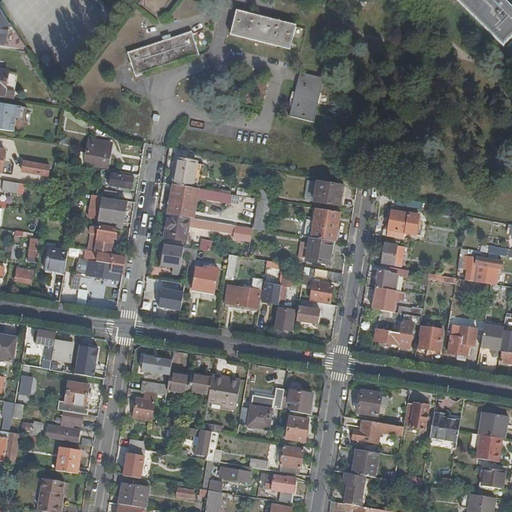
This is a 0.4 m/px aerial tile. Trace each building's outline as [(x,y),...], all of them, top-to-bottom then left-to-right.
[(511,7),(504,0),(456,0),(503,46),(511,36),(511,7)] [(274,20),(236,11),(230,35),(290,50),(293,37),(296,26),(274,20)] [(191,32),(127,53),(135,77),(200,56),(191,32)] [(51,62),(44,55),(39,60),(46,66),(51,62)] [(0,92),(5,94),(9,73),(0,71),(0,92)] [(324,79),(300,73),(292,103),(288,117),(313,123),(318,104),(320,95),(324,79)] [(26,109),(9,106),(0,104),(0,130),(14,133),(17,119),(24,120),(26,109)] [(24,120),(17,119),(14,133),(24,134),(28,109),(26,109),(24,120)] [(95,141),(95,145),(88,144),(85,165),(97,167),(97,166),(106,168),(110,148),(102,146),(102,143),(95,141)] [(173,185),(174,185),(191,188),(196,161),(178,158),(173,185)] [(12,175),(14,163),(7,162),(5,174),(12,175)] [(22,172),(48,177),(50,166),(24,162),(23,164),(22,172)] [(47,181),(48,177),(22,172),(23,164),(16,163),(14,175),(47,181)] [(139,176),(140,170),(116,166),(115,172),(119,172),(134,175),(139,176)] [(131,190),(134,175),(119,172),(118,175),(111,174),(109,186),(118,188),(121,188),(131,190)] [(18,193),(19,184),(4,181),(3,191),(18,193)] [(342,206),(345,187),(318,182),(315,202),(342,206)] [(192,219),(197,189),(191,188),(174,185),(169,215),(190,218),(192,219)] [(103,198),(115,200),(116,193),(104,190),(103,198)] [(89,219),(99,221),(102,199),(92,198),(89,219)] [(112,223),(111,227),(122,229),(126,203),(125,203),(115,201),(107,200),(102,199),(99,221),(112,223)] [(270,201),(258,199),(253,228),(265,230),(270,201)] [(336,242),(341,213),(317,209),(312,238),(333,242),(336,242)] [(385,230),(384,236),(404,240),(409,214),(391,211),(390,219),(389,222),(388,230),(385,230)] [(169,215),(168,215),(164,234),(172,236),(171,239),(186,242),(190,218),(169,215)] [(228,225),(202,220),(201,228),(218,231),(218,227),(227,228),(228,225)] [(94,252),(98,253),(109,255),(112,238),(115,239),(116,229),(99,227),(99,225),(98,225),(93,224),(92,228),(96,228),(98,229),(97,240),(94,252)] [(249,241),(251,231),(237,228),(236,238),(249,241)] [(312,238),(311,238),(307,261),(329,264),(333,242),(312,238)] [(28,256),(38,258),(41,241),(32,239),(28,256)] [(402,267),(405,247),(385,244),(382,264),(402,267)] [(184,248),(163,245),(159,266),(180,270),(184,248)] [(511,250),(489,246),(488,253),(511,257),(511,250)] [(44,269),(64,273),(65,262),(67,252),(48,249),(44,269)] [(120,273),(122,274),(125,257),(109,255),(98,253),(97,262),(111,265),(110,272),(120,273)] [(237,257),(230,255),(226,277),(233,279),(237,257)] [(466,280),(482,283),(485,266),(501,269),(502,262),(477,258),(472,258),(473,255),(470,255),(466,280)] [(97,262),(89,260),(86,276),(118,281),(120,273),(110,272),(111,265),(97,262)] [(283,278),(303,281),(305,268),(285,265),(284,270),(283,278)] [(203,290),(214,292),(218,269),(207,267),(206,269),(196,268),(192,291),(203,293),(203,290)] [(379,270),(377,287),(395,290),(397,276),(407,278),(408,271),(390,268),(389,272),(379,270)] [(23,275),(24,270),(17,269),(15,282),(30,284),(32,276),(23,275)] [(309,276),(341,282),(343,274),(311,269),(309,276)] [(429,274),(428,279),(448,283),(449,278),(429,274)] [(74,275),(71,289),(79,290),(82,277),(74,275)] [(258,309),(262,281),(254,279),(252,287),(233,284),(230,305),(258,309)] [(330,303),(333,286),(313,283),(310,300),(330,303)] [(278,305),(281,287),(265,284),(262,302),(278,305)] [(395,290),(377,287),(374,304),(394,308),(397,291),(395,290)] [(278,309),(276,316),(277,316),(275,329),(280,330),(280,332),(283,332),(284,330),(291,331),(295,312),(292,311),(292,307),(285,306),(284,310),(278,309)] [(320,311),(299,307),(297,321),(318,325),(320,311)] [(360,352),(415,361),(422,317),(404,314),(403,322),(414,324),(410,349),(398,347),(398,345),(375,341),(376,330),(378,330),(380,318),(381,318),(383,311),(363,307),(356,346),(360,352)] [(503,329),(484,325),(480,347),(493,350),(492,355),(498,356),(503,329)] [(439,352),(443,330),(422,326),(418,349),(439,352)] [(474,346),(477,330),(461,327),(459,337),(451,336),(448,353),(466,356),(468,345),(474,346)] [(56,332),(38,329),(37,333),(35,344),(37,345),(45,346),(41,368),(50,370),(51,359),(54,341),(56,332)] [(15,338),(0,335),(0,358),(12,361),(15,338)] [(54,341),(51,359),(71,362),(73,345),(54,341)] [(511,354),(502,352),(500,363),(511,364),(511,354)] [(141,371),(170,375),(172,361),(144,356),(141,371)] [(82,368),(92,370),(93,362),(84,360),(82,368)] [(28,366),(21,365),(16,392),(24,393),(28,366)] [(170,371),(168,388),(188,391),(188,389),(210,392),(212,376),(191,372),(191,375),(170,371)] [(240,378),(213,373),(212,376),(210,392),(208,402),(235,406),(240,378)] [(83,415),(87,416),(89,406),(85,405),(88,385),(67,381),(64,402),(59,401),(57,411),(63,412),(83,415)] [(142,391),(166,395),(168,387),(143,383),(142,391)] [(273,408),(281,409),(284,390),(276,388),(273,408)] [(292,403),(291,411),(309,414),(313,394),(290,390),(288,403),(292,403)] [(378,417),(381,394),(361,391),(357,413),(378,417)] [(155,394),(145,392),(144,401),(136,399),(133,418),(151,421),(155,394)] [(414,404),(407,403),(404,426),(410,427),(410,428),(425,431),(429,406),(414,404)] [(14,404),(11,418),(20,420),(22,405),(14,404)] [(249,426),(268,429),(272,409),(252,406),(249,426)] [(83,415),(63,412),(62,419),(57,418),(56,423),(61,423),(60,425),(73,427),(73,425),(81,427),(82,424),(81,423),(83,415)] [(460,417),(435,413),(430,437),(456,441),(460,417)] [(502,439),(505,439),(509,417),(483,413),(479,435),(481,435),(502,439)] [(305,441),(308,420),(290,416),(286,438),(305,441)] [(380,433),(402,436),(403,427),(363,421),(361,432),(355,431),(353,439),(378,444),(380,433)] [(31,437),(39,438),(41,423),(34,422),(33,425),(31,435),(31,437)] [(21,434),(31,435),(33,425),(23,424),(21,434)] [(78,442),(80,431),(48,426),(46,437),(78,442)] [(212,455),(215,432),(203,430),(185,427),(183,434),(196,436),(200,436),(198,446),(197,453),(206,455),(206,456),(211,457),(211,455),(212,455)] [(0,461),(4,462),(9,433),(0,431),(0,461)] [(9,433),(4,462),(13,464),(18,435),(9,433)] [(502,439),(481,435),(477,458),(499,462),(502,439)] [(128,447),(144,450),(146,450),(147,443),(129,439),(128,447)] [(284,446),(281,465),(290,467),(300,468),(304,449),(284,446)] [(123,475),(139,478),(144,450),(128,447),(127,453),(126,453),(123,475)] [(55,471),(77,474),(80,455),(72,454),(72,451),(59,449),(55,471)] [(356,450),(352,474),(375,478),(379,453),(356,450)] [(215,453),(213,461),(222,462),(223,454),(215,453)] [(203,489),(209,490),(213,461),(208,460),(203,489)] [(279,472),(299,475),(300,468),(290,467),(281,465),(279,472)] [(252,467),(241,466),(241,471),(227,468),(227,469),(221,468),(219,476),(226,477),(225,478),(249,482),(252,467)] [(502,489),(505,471),(485,468),(482,486),(502,489)] [(385,471),(383,479),(394,481),(396,472),(385,471)] [(296,477),(275,474),(272,490),(281,491),(280,501),(292,503),(296,477)] [(363,486),(365,478),(345,475),(343,483),(363,486)] [(39,511),(45,511),(60,511),(65,482),(44,478),(39,511)] [(375,480),(365,478),(363,486),(373,488),(375,480)] [(412,484),(422,486),(423,480),(413,478),(412,484)] [(143,508),(145,508),(148,488),(122,484),(120,492),(122,493),(121,504),(143,508)] [(192,499),(194,490),(178,488),(176,496),(192,499)] [(206,507),(204,511),(214,511),(218,491),(209,490),(206,507)] [(472,494),(468,511),(490,511),(493,498),(472,494)] [(290,511),(291,511),(299,511),(303,511),(304,505),(292,503),(280,501),(261,498),(260,504),(271,506),(270,511),(290,511)] [(351,511),(353,505),(337,502),(336,510),(350,511),(351,511)]
